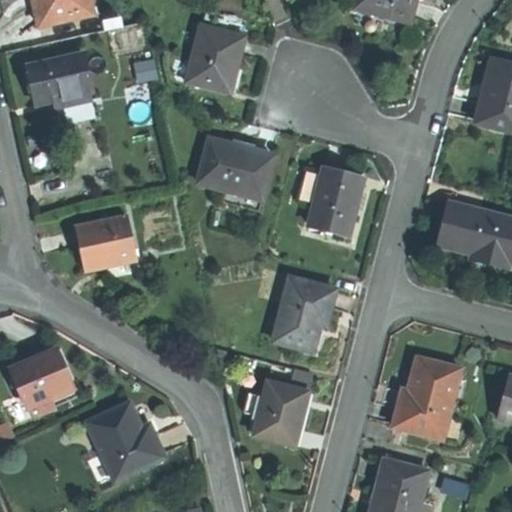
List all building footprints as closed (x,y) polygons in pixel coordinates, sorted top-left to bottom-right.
[(41,0),(42,2),(38,3),(41,18),(43,27),(96,15),(93,0),(41,0)] [(418,0),(359,0),(356,11),(393,21),(394,17),(413,22),(417,5),(418,0)] [(203,26),(188,83),(233,95),(240,69),(249,38),(203,26)] [(39,108),(56,104),(92,95),(95,95),(86,57),(30,70),(35,90),(39,108)] [(511,66),(491,62),(483,93),(475,124),(511,133),(511,66)] [(92,95),(56,104),(61,124),(95,116),(92,103),(94,103),(92,95)] [(201,184),(226,192),(262,202),(276,157),(244,148),(214,139),(201,184)] [(364,180),(326,170),(311,228),(350,238),(356,212),(364,180)] [(262,202),(226,192),(222,204),(259,215),(262,202)] [(511,221),(452,206),(441,248),(475,256),(473,261),(493,266),(510,271),(511,265),(511,221)] [(129,219),(77,230),(82,254),(86,274),(108,269),(111,282),(141,275),(129,219)] [(335,292),(295,282),(287,316),(283,315),(276,343),(314,353),(321,325),(327,326),(330,313),(335,292)] [(57,348),(75,381),(80,378),(62,345),(57,348)] [(77,384),(75,381),(57,348),(55,346),(37,356),(17,367),(39,405),(46,401),(61,392),(77,384)] [(462,371),(420,360),(411,394),(404,392),(400,409),(395,429),(443,442),(462,371)] [(269,383),(308,393),(310,386),(271,376),(269,383)] [(511,378),(500,420),(511,423),(511,378)] [(309,393),(308,393),(269,383),(265,399),(261,417),(256,438),(296,448),(303,419),(309,393)] [(66,402),(61,392),(46,401),(52,410),(66,402)] [(246,414),(261,417),(265,399),(250,395),(246,414)] [(133,405),(90,425),(117,483),(168,459),(153,427),(145,431),(140,421),(133,405)] [(419,511),(422,504),(429,474),(386,463),(378,494),(372,511),(419,511)]
